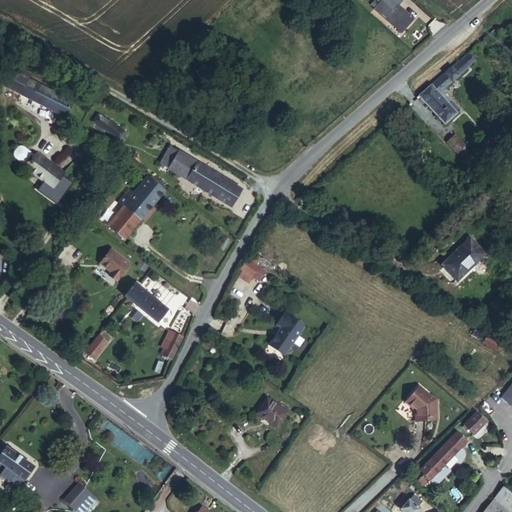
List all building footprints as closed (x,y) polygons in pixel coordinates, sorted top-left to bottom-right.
[(376,0),(370,7),(397,31),(409,19),(394,5),(398,0),(397,0),(376,0)] [(503,35),(495,26),(479,40),(487,49),(503,35)] [(511,26),(503,35),(510,40),(511,38),(511,26)] [(467,51),(415,96),(422,104),(425,102),(444,123),(458,111),(450,102),(448,105),(437,93),(474,60),(467,51)] [(30,81),(32,76),(24,71),(20,77),(14,73),(6,88),(21,96),(30,81)] [(21,96),(64,118),(71,103),(30,81),(21,96)] [(124,133),(97,114),(92,121),(118,140),(124,133)] [(451,132),(443,140),(453,151),(461,143),(451,132)] [(11,156),(13,158),(25,167),(24,169),(42,182),(40,184),(49,190),(62,172),(53,166),(52,168),(34,155),(32,157),(20,148),(17,147),(15,148),(12,153),(11,156)] [(194,163),(168,147),(159,163),(185,179),(185,180),(229,208),(240,190),(196,161),(194,163)] [(122,240),(147,209),(161,191),(145,177),(121,206),(112,199),(96,218),(122,240)] [(438,268),(454,284),(483,257),(468,240),(438,268)] [(130,265),(111,250),(99,265),(110,274),(108,277),(116,283),(130,265)] [(256,268),(245,260),(239,269),(250,277),(256,268)] [(132,286),(123,297),(144,314),(155,324),(164,311),(132,286)] [(294,323),(279,312),(271,323),(275,326),(268,337),(269,341),(281,350),(296,330),(291,327),(294,323)] [(181,340),(171,334),(164,348),(162,347),(157,354),(169,360),(181,340)] [(76,359),(86,366),(104,343),(95,336),(76,359)] [(278,354),(281,350),(269,341),(268,337),(263,343),(278,354)] [(489,343),(484,339),(479,347),(485,350),(489,343)] [(496,347),(489,343),(485,350),(492,355),(496,347)] [(511,382),(499,399),(511,409),(511,382)] [(432,402),(414,387),(400,403),(410,411),(411,421),(421,421),(422,419),(432,418),(431,404),(432,402)] [(288,416),(268,400),(256,414),(277,430),(288,416)] [(485,422),(475,413),(463,425),(472,434),(485,422)] [(455,432),(419,470),(429,479),(465,442),(455,432)] [(10,447),(1,460),(11,468),(6,474),(14,481),(19,474),(28,481),(38,468),(10,447)] [(1,460),(0,460),(0,470),(6,474),(11,468),(1,460)] [(14,481),(23,488),(28,481),(19,474),(14,481)] [(82,485),(72,498),(84,507),(94,495),(82,485)] [(511,511),(511,492),(506,488),(489,511),(490,511),(511,511)] [(410,497),(407,502),(414,508),(417,503),(410,497)] [(80,511),(84,507),(72,498),(68,504),(77,511),(80,511)] [(396,511),(403,502),(399,500),(393,508),(396,511)] [(414,508),(407,502),(405,501),(403,502),(396,511),(397,511),(415,511),(417,510),(414,508)]
